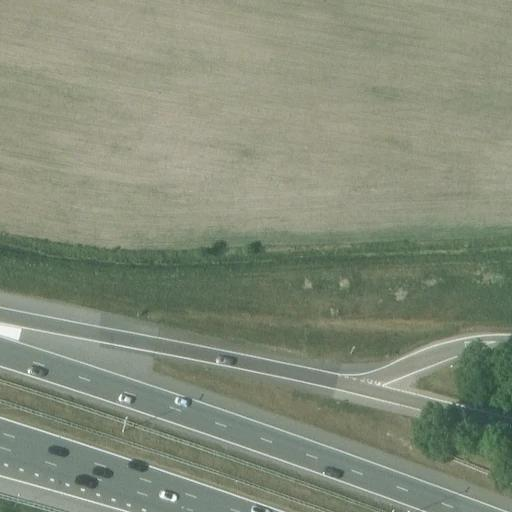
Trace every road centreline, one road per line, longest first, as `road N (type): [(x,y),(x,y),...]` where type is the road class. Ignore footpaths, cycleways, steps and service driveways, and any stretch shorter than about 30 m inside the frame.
road 1 (motorway): [(466,511),(0,351)]
road 2 (motorway): [(360,386),(0,318)]
road 3 (motorway): [(0,442),(208,511)]
